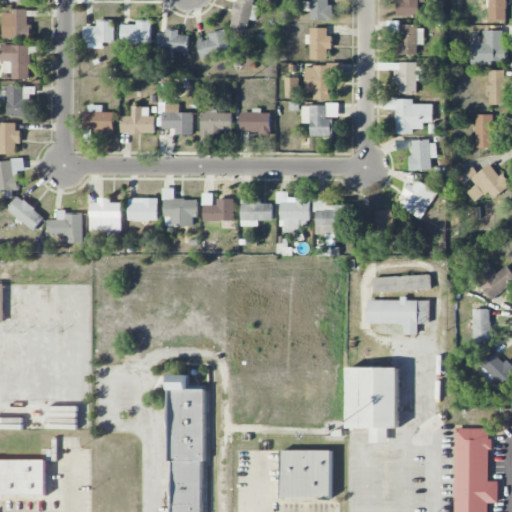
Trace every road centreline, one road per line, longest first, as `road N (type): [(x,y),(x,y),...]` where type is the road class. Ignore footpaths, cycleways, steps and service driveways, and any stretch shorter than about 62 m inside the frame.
road 1 (residential): [(368,168),(68,162)]
road 2 (residential): [(368,0),(368,168)]
road 3 (residential): [(65,0),(68,162)]
